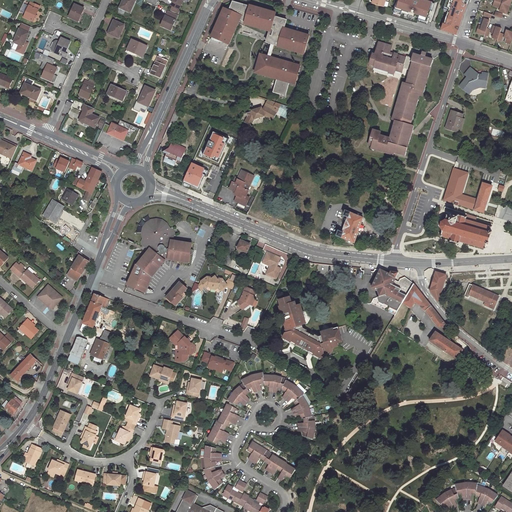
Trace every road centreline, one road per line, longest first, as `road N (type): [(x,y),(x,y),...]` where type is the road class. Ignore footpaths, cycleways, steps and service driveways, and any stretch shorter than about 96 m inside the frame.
road 1 (residential): [(392,260),(461,44)]
road 2 (secondary): [(392,260),(307,251),(182,199)]
road 3 (residential): [(250,331),(247,340),(87,284)]
road 4 (residential): [(105,0),(45,136)]
road 5 (tertiary): [(418,262),(422,286),(444,317),(511,371)]
road 6 (residential): [(214,0),(160,117)]
road 7 (residential): [(253,418),(236,459),(281,490),(282,511)]
